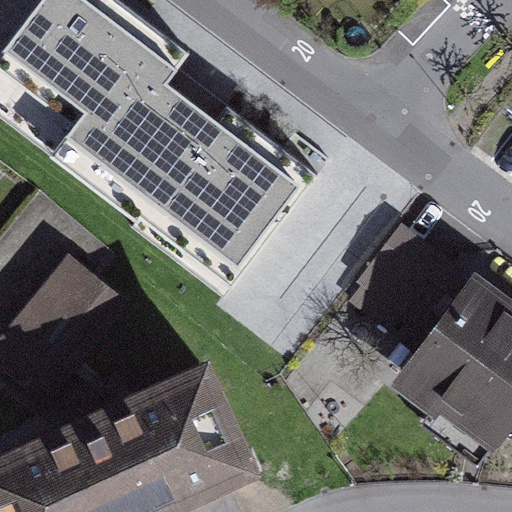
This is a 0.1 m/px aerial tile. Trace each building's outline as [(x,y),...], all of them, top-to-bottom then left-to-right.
[(126,0),(37,0),(0,49),(0,101),(226,272),(303,171),(175,74),(193,51),(126,0)] [(458,267),(402,225),(356,284),(360,287),(345,308),(397,345),(412,323),(417,327),(458,267)] [(69,257),(0,341),(0,369),(49,409),(131,307),(69,257)] [(511,301),(478,276),(389,391),(436,425),(441,419),(495,457),(511,434),(511,301)] [(211,366),(0,462),(0,511),(201,511),(263,484),(211,366)] [(276,385),(271,394),(280,400),(285,391),(276,385)]
